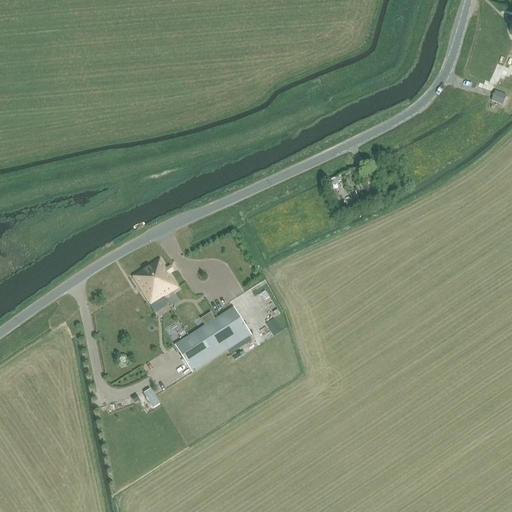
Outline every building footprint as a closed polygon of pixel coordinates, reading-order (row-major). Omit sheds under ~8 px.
[(493,98),(492,101),(503,106),(507,96),(495,91),(495,93),(493,98)] [(404,182),(400,185),(404,191),(408,188),(404,182)] [(177,289),(160,261),(133,278),(150,306),(177,289)] [(189,337),(176,346),(193,373),(251,336),(235,311),(191,339),(189,337)] [(150,390),(144,394),(154,408),(160,404),(150,390)]
